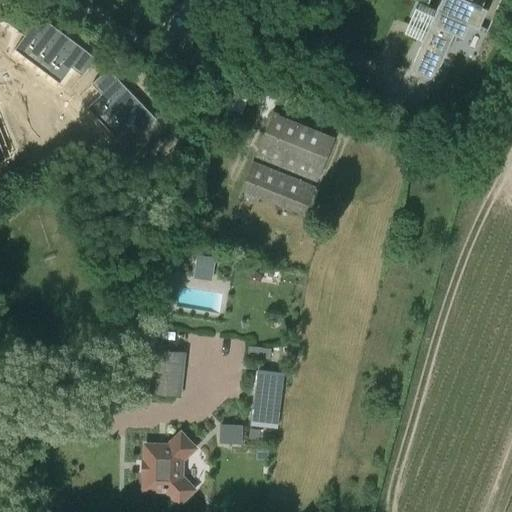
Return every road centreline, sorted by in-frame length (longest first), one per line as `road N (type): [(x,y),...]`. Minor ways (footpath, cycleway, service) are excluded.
road 1 (unknown): [(210,355),(203,409),(179,420),(132,417),(0,449)]
road 2 (track): [(79,0),(150,52),(185,56)]
